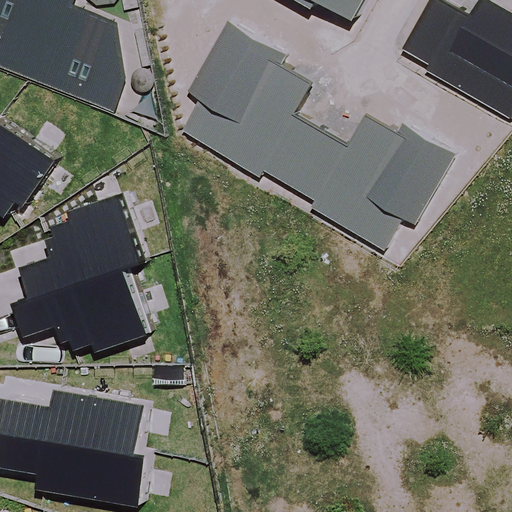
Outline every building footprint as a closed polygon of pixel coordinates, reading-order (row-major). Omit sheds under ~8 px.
[(0,0),(0,64),(116,108),(128,77),(121,23),(75,4),(75,0),(0,0)] [(0,218),(6,222),(22,199),(30,204),(61,161),(0,118),(0,218)] [(28,265),(38,296),(131,265),(146,260),(124,195),(77,210),(80,217),(60,223),(64,236),(55,239),(60,254),(28,265)] [(154,333),(131,265),(38,296),(19,302),(30,335),(61,325),(67,342),(77,338),(81,348),(99,342),(102,351),(154,333)] [(5,398),(0,428),(0,430),(141,453),(149,404),(60,389),(57,406),(5,398)] [(141,453),(0,430),(0,463),(46,471),(44,488),(145,504),(153,455),(141,453)]
